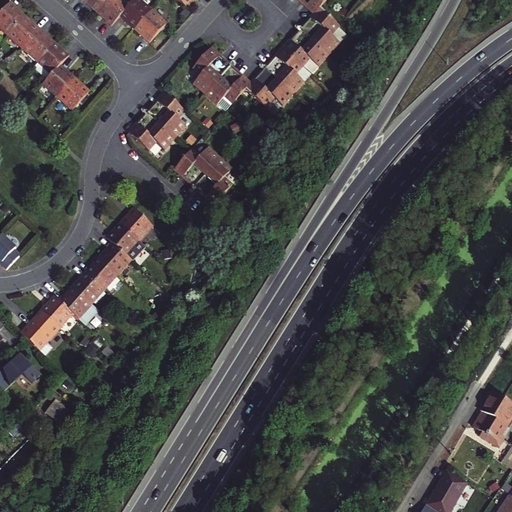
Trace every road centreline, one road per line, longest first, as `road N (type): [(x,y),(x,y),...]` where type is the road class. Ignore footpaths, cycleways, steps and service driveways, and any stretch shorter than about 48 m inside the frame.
road 1 (trunk): [(511,38),(426,109),(362,182),(157,493)]
road 2 (trunk): [(453,0),(189,423),(157,493)]
road 3 (trunk): [(185,511),(376,209),(460,109),(511,65)]
road 4 (residential): [(100,142),(86,220),(70,249),(47,271),(0,284)]
road 5 (residential): [(488,380),(403,511)]
road 6 (residential): [(43,0),(141,87)]
road 7 (residential): [(224,0),(141,87)]
